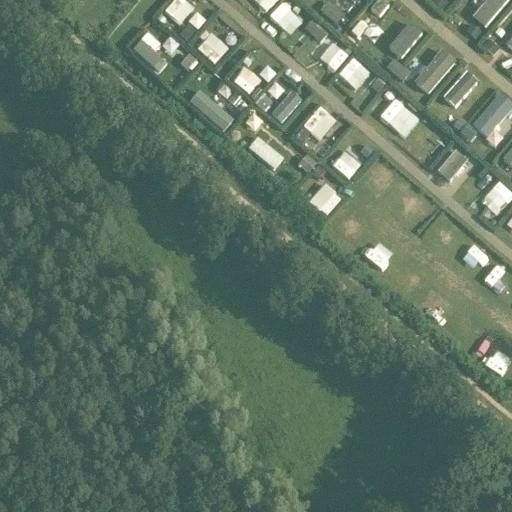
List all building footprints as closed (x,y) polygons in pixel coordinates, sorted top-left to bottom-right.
[(187,0),(177,0),(166,13),(182,27),(197,9),(187,0)] [(253,0),(268,14),(280,0),(253,0)] [(491,28),(511,0),(491,0),(477,18),(491,28)] [(388,9),(379,1),(370,12),(379,19),(388,9)] [(331,2),(323,11),(339,25),(347,16),(331,2)] [(286,4),(272,18),(288,33),(302,18),(286,4)] [(414,23),(391,48),(404,59),(427,35),(414,23)] [(377,42),(384,31),(373,24),(365,35),(377,42)] [(217,65),(231,49),(212,32),(198,48),(217,65)] [(170,65),(157,52),(163,46),(151,34),(135,49),(161,74),(170,65)] [(337,72),(350,56),(335,44),(322,61),(337,72)] [(446,50),(417,83),(431,95),(459,62),(446,50)] [(355,59),(340,77),(357,92),(372,73),(355,59)] [(245,68),(235,84),(254,95),(263,79),(245,68)] [(470,71),(448,98),(460,108),(482,81),(470,71)] [(226,133),(236,121),(203,92),(193,103),(226,133)] [(511,101),(504,94),(475,125),(491,139),(511,115),(511,101)] [(394,101),(385,121),(394,125),(403,106),(394,101)] [(325,141),(339,119),(320,107),(306,130),(325,141)] [(407,109),(394,123),(406,134),(419,120),(407,109)] [(261,137),(251,149),(278,171),(288,159),(261,137)] [(466,163),(455,153),(437,175),(448,185),(466,163)] [(329,185),(312,202),(328,217),(345,200),(329,185)]
